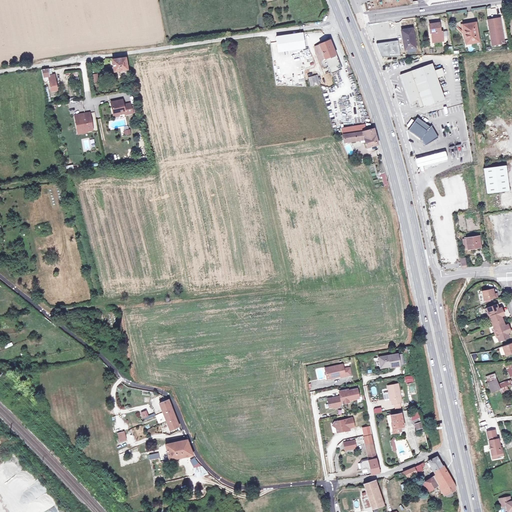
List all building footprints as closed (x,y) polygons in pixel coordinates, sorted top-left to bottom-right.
[(486,8),(487,17),(495,17),(495,8),(486,8)] [(488,22),(492,46),(504,44),(500,20),(488,22)] [(439,32),(438,24),(429,25),(430,34),(431,34),(433,43),(443,41),(441,32),(439,32)] [(465,27),(467,37),(465,38),(466,45),(479,43),(475,25),(465,27)] [(401,31),(405,50),(415,48),(412,29),(401,31)] [(304,47),(302,31),(276,35),(278,50),(304,47)] [(319,59),(324,58),(330,73),(339,70),(328,40),(314,46),(319,59)] [(398,42),(376,44),(382,58),(401,57),(398,42)] [(127,69),(125,57),(111,59),(113,72),(127,69)] [(435,72),(432,64),(410,72),(401,76),(410,104),(422,100),(424,108),(426,107),(445,100),(437,79),(444,76),(442,69),(435,72)] [(45,75),(43,75),(44,79),(49,78),(51,89),(57,88),(55,74),(52,74),(49,74),(45,75)] [(311,75),(305,77),(306,80),(308,80),(310,86),(320,83),(317,74),(311,75)] [(110,102),(113,113),(118,112),(119,115),(125,113),(125,114),(132,113),(132,112),(131,106),(131,105),(124,106),(122,100),(110,102)] [(81,114),(75,116),(76,123),(77,122),(78,129),(82,128),(82,130),(86,129),(87,131),(93,130),(90,117),(85,118),(86,119),(82,119),(81,114)] [(430,128),(417,119),(408,131),(421,140),(424,147),(438,139),(431,127),(430,128)] [(86,129),(82,130),(82,128),(78,129),(77,122),(76,123),(78,134),(87,132),(87,131),(86,129)] [(339,128),(341,134),(364,131),(363,124),(339,128)] [(364,131),(341,134),(339,135),(340,139),(343,138),(344,142),(362,139),(364,147),(376,145),(372,129),(364,131)] [(444,149),(414,157),(417,169),(447,162),(444,149)] [(483,169),(487,194),(509,191),(505,166),(483,169)] [(440,261),(456,259),(448,213),(445,193),(427,196),(440,261)] [(466,238),(468,249),(480,247),(478,236),(466,238)] [(482,290),(484,299),(498,296),(497,292),(494,293),(493,288),(482,290)] [(496,303),(486,307),(490,315),(493,323),(496,332),(500,340),(510,336),(508,331),(511,330),(508,323),(505,324),(503,319),(501,315),(504,313),(503,310),(501,306),(498,307),(496,303)] [(511,341),(502,345),(506,354),(511,351),(511,341)] [(378,357),(380,368),(390,366),(390,367),(399,366),(397,354),(378,357)] [(342,365),(324,368),(326,378),(331,376),(332,378),(340,376),(341,377),(345,376),(351,375),(349,368),(343,369),(342,365)] [(498,379),(489,382),(492,392),(501,388),(498,379)] [(407,384),(409,393),(416,391),(414,383),(407,384)] [(398,384),(387,386),(390,400),(391,400),(392,404),(401,402),(398,384)] [(348,390),(339,392),(340,396),(334,397),(335,399),(333,399),(333,398),(327,399),(329,408),(333,407),(333,408),(339,407),(341,403),(343,403),(344,404),(348,403),(348,402),(350,401),(350,400),(355,399),(355,397),(358,396),(357,389),(349,390),(350,392),(348,392),(348,390)] [(169,402),(168,400),(161,403),(172,430),(180,427),(169,402)] [(401,413),(391,415),(393,423),(394,428),(392,428),(393,432),(400,431),(399,427),(404,426),(401,413)] [(418,417),(415,418),(418,429),(423,427),(419,417),(418,417)] [(352,418),(334,422),(336,428),(337,432),(345,431),(350,430),(350,428),(354,427),(352,418)] [(488,431),(492,454),(496,453),(497,456),(503,455),(502,448),(500,448),(500,445),(499,438),(497,439),(495,430),(488,431)] [(369,458),(376,456),(371,435),(364,437),(369,458)] [(193,455),(187,441),(166,445),(169,455),(170,459),(193,455)] [(354,441),(343,443),(345,450),(355,447),(354,441)] [(446,493),(456,487),(456,486),(444,465),(442,466),(437,457),(428,461),(436,474),(421,483),(426,492),(441,483),(446,493)] [(371,468),(369,461),(368,459),(362,461),(361,463),(362,469),(367,468),(368,469),(371,468)] [(376,459),(369,461),(371,468),(372,474),(379,472),(376,459)] [(208,472),(203,466),(197,468),(194,468),(196,475),(203,474),(208,472)] [(416,471),(414,467),(395,475),(396,477),(398,476),(398,478),(404,475),(405,478),(417,473),(416,471)] [(377,480),(364,483),(372,509),(385,505),(377,480)] [(456,487),(446,493),(449,497),(457,492),(456,487)] [(511,500),(511,501),(510,496),(500,498),(502,505),(506,505),(508,511),(511,510),(511,500)]
